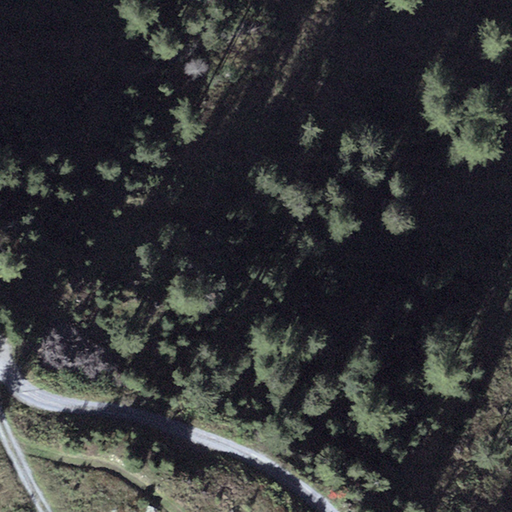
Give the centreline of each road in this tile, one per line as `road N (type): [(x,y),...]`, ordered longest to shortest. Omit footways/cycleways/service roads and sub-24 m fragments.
road 1 (track): [(0,371),(27,391),(219,441),(291,478),(330,511)]
road 2 (track): [(11,445),(104,464),(177,511)]
